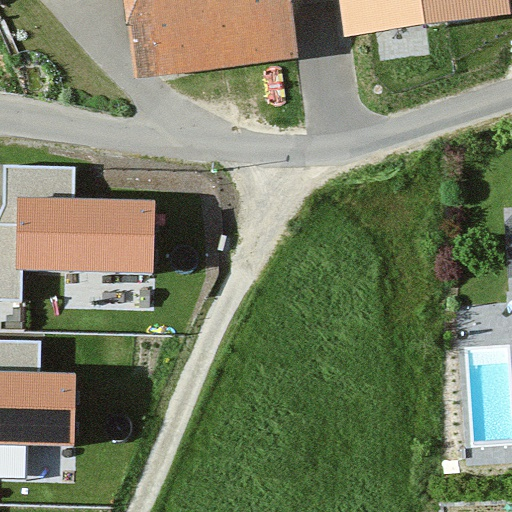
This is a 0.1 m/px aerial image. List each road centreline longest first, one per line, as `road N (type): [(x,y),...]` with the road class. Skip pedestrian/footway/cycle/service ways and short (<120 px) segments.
road 1 (residential): [(138,511),(293,159)]
road 2 (residential): [(0,117),(293,159)]
road 3 (residential): [(293,159),(403,143),(511,110)]
